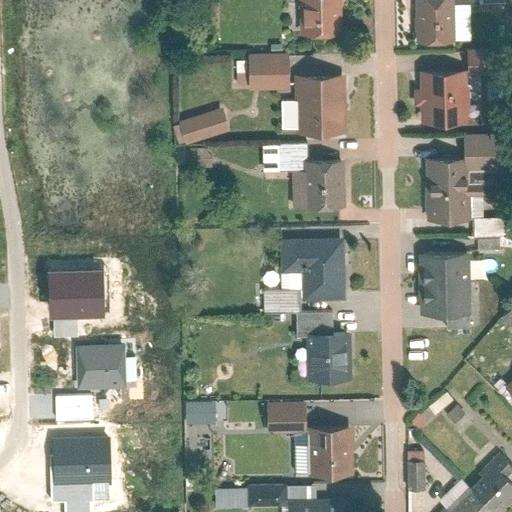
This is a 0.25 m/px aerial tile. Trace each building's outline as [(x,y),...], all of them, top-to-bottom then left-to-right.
[(302,0),(303,32),(347,32),(347,0),(302,0)] [(418,0),(419,35),(459,35),(458,0),(418,0)] [(471,65),(471,71),(510,71),(510,45),(471,45),(471,65)] [(254,84),(294,83),(294,48),(254,49),(254,84)] [(425,102),(425,121),(471,121),(471,71),(471,65),(425,66),(425,84),(419,84),(419,102),(425,102)] [(300,128),(351,128),(350,69),(300,70),(300,128)] [(184,116),(192,141),(235,127),(227,103),(184,116)] [(470,152),(470,166),(511,166),(510,129),(470,130),(470,152)] [(296,166),(310,165),(310,154),(310,137),(266,138),(267,166),(296,166)] [(428,152),(429,214),(471,214),(470,166),(470,152),(428,152)] [(296,201),(351,200),(350,153),(310,154),(310,165),(296,166),(296,201)] [(309,293),(350,293),(349,232),(285,233),(286,266),(308,266),(309,293)] [(475,237),(476,247),(509,246),(509,236),(475,237)] [(423,246),(423,308),(475,308),(474,246),(423,246)] [(104,264),(49,266),(50,310),(105,308),(104,264)] [(313,326),(338,326),(338,306),(300,306),(300,326),(313,326)] [(314,373),(357,373),(357,326),(338,326),(313,326),(314,373)] [(123,343),(78,344),(78,384),(124,384),(123,343)] [(189,420),(220,420),(219,396),(189,396),(189,420)] [(271,426),(312,426),(312,421),(312,397),(271,397),(271,426)] [(446,412),(453,421),(465,412),(458,403),(446,412)] [(313,469),(359,469),(359,420),(312,421),(312,426),(313,469)] [(110,435),(52,435),(53,480),(110,480),(110,435)] [(412,484),(430,484),(430,454),(412,455),(412,484)] [(476,481),(502,508),(511,498),(511,469),(500,457),(476,481)] [(436,511),(498,511),(502,508),(476,481),(472,477),(436,511)] [(291,492),(291,480),(253,480),(253,486),(253,500),(291,499),(291,492)] [(296,492),(322,492),(322,480),(291,480),(291,492),(296,492)] [(253,500),(253,486),(219,486),(219,503),(253,502),(253,500)] [(296,492),(296,511),(357,511),(357,492),(322,492),(296,492)]
